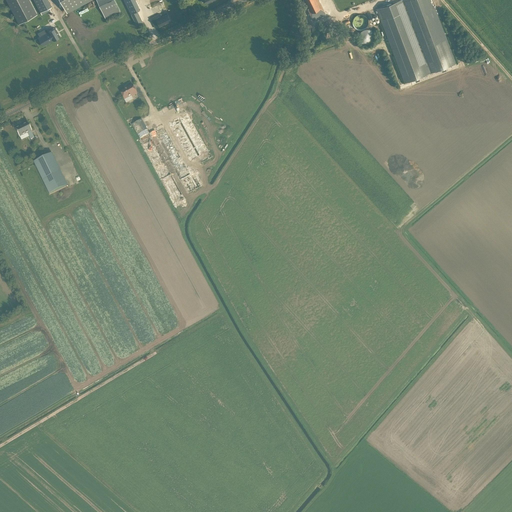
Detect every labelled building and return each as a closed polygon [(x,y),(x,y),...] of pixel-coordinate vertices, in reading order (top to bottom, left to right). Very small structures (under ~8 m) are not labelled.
[(6,0),(18,21),(19,24),(24,21),(37,14),(29,0),(6,0)] [(49,0),(33,0),(40,12),(49,8),(52,6),(49,0)] [(60,0),(65,8),(68,12),(90,0),(60,0)] [(114,0),(96,0),(106,20),(121,13),(114,0)] [(123,0),(131,14),(140,9),(135,0),(123,0)] [(326,14),(318,0),(303,0),(314,20),(326,14)] [(380,39),(421,23),(412,0),(406,0),(370,14),(380,39)] [(151,18),(153,23),(156,28),(171,20),(169,16),(168,14),(162,17),(160,13),(151,18)] [(60,36),(58,32),(55,27),(54,28),(48,31),(49,31),(46,33),(39,37),(38,37),(43,46),(53,40),(54,40),(60,36)] [(125,101),(134,97),(137,95),(132,85),(127,89),(120,93),(125,101)] [(189,162),(207,152),(187,112),(168,121),(172,131),(170,132),(172,136),(175,135),(189,162)] [(140,135),(173,208),(183,203),(145,118),(131,124),(135,133),(140,131),(141,135),(140,135)] [(16,130),(19,138),(20,138),(28,134),(31,140),(34,138),(31,132),(32,132),(28,124),(22,127),(22,126),(19,127),(20,128),(16,130)] [(184,195),(203,186),(195,171),(191,173),(189,168),(186,170),(165,125),(154,130),(184,195)] [(43,181),(49,195),(68,186),(61,172),(52,154),(48,156),(34,163),(43,181)]
